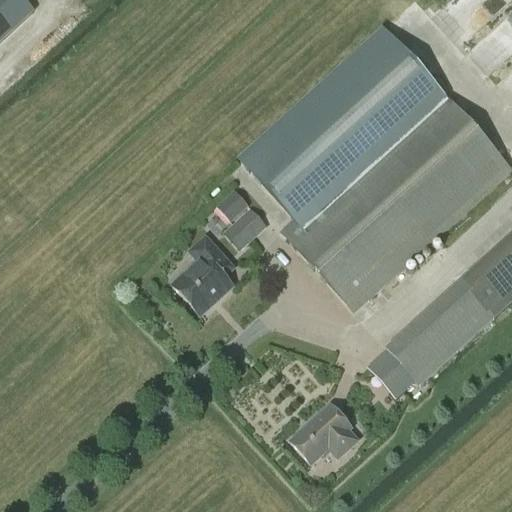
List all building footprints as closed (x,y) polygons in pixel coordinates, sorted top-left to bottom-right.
[(12,0),(0,0),(0,44),(29,18),(12,0)] [(354,317),(511,174),(438,93),(384,34),(240,165),(294,224),(280,236),(354,317)] [(232,195),(214,211),(229,228),(247,212),(232,195)] [(239,256),(266,232),(249,212),(221,237),(239,256)] [(511,235),(399,341),(432,377),(511,303),(511,235)] [(219,302),(232,290),(221,277),(230,269),(206,242),(190,256),(199,266),(172,290),(196,317),(216,299),(219,302)] [(417,391),(432,377),(399,341),(384,354),(385,356),(413,387),(417,391)] [(290,446),(311,468),(328,452),(337,463),(357,444),(348,434),(351,432),(333,413),(324,421),(321,418),(290,446)]
